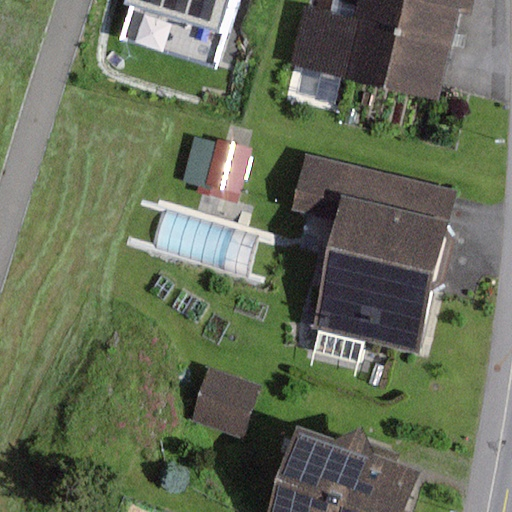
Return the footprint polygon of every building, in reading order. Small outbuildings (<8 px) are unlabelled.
[(227,54),(243,0),(137,0),(130,26),(227,54)] [(342,0),(339,15),(306,7),(292,66),(443,101),(463,14),(474,17),(477,0),(342,0)] [(232,130),(244,97),(216,87),(204,121),(232,130)] [(241,196),(253,151),(219,142),(207,187),(241,196)] [(421,355),(459,192),(307,157),(294,212),(339,222),(314,329),(321,331),(313,367),(358,378),(367,343),(421,355)] [(247,441),(264,386),(209,369),(192,423),(247,441)] [(339,441),(302,428),(271,511),(410,511),(425,472),(377,455),(365,429),(339,441)]
